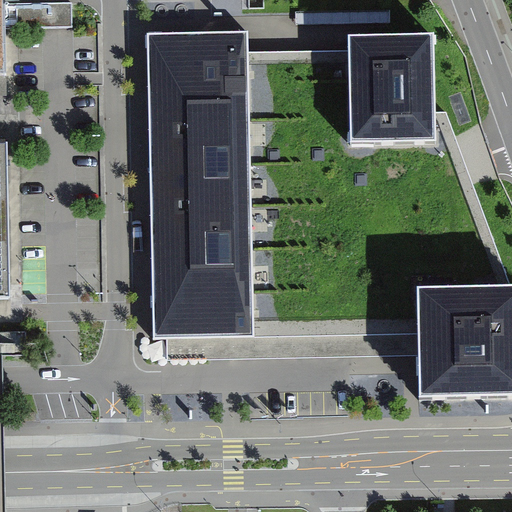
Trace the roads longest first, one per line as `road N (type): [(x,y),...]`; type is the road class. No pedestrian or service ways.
road 1 (residential): [(114,0),(112,378)]
road 2 (secondary): [(344,459),(0,470)]
road 3 (residential): [(112,378),(411,372)]
road 4 (secondary): [(511,458),(344,459)]
road 5 (residential): [(511,128),(465,0)]
